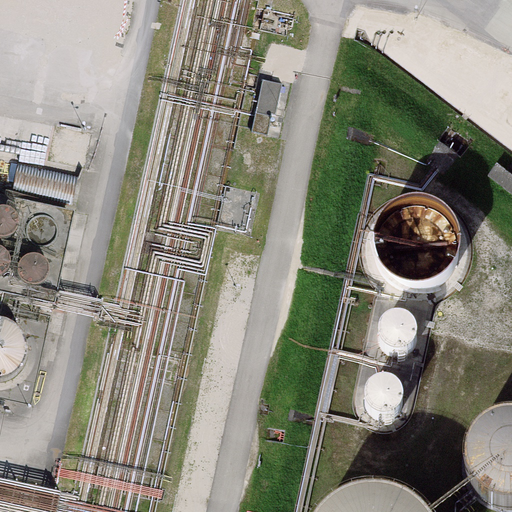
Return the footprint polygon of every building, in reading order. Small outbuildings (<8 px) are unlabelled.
[(27,240),(29,235),(30,230),(28,225),(25,221),(20,218),(15,218),(10,220),(6,223),(3,228),(3,233),(5,238),(8,242),(13,244),(18,245),(23,243),(27,240)] [(402,307),(418,307),(432,300),(443,288),(448,273),(447,257),(440,243),(428,232),(413,227),(397,228),(383,235),(373,247),(368,262),(369,278),(376,292),(387,302),(402,307)] [(0,277),(1,279),(6,280),(11,280),(15,278),(18,274),(20,269),(20,264),(18,260),(14,257),(9,255),(4,255),(0,257),(0,277)] [(59,284),(61,279),(61,273),(58,268),(54,265),(49,263),(43,263),(38,265),(35,270),(33,275),(33,280),(35,286),(39,289),(45,291),(50,291),(55,288),(59,284)] [(0,388),(3,389),(14,385),(23,378),(28,368),(29,356),(26,345),(18,336),(8,331),(0,330),(0,388)] [(475,491),(483,505),(490,511),(511,511),(511,437),(504,439),(489,446),(479,459),(474,474),(475,491)] [(412,511),(403,504),(377,495),(351,496),(326,508),(322,511),(412,511)]
